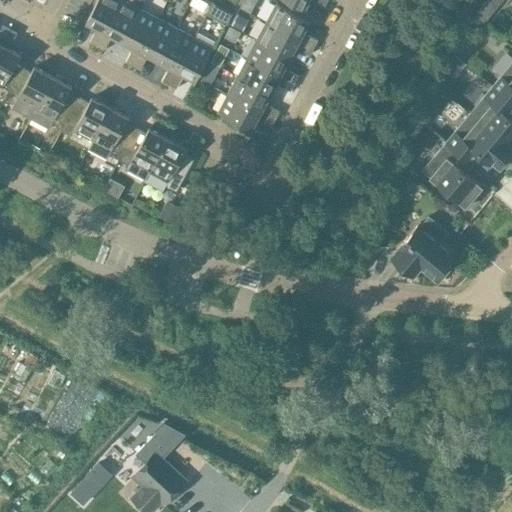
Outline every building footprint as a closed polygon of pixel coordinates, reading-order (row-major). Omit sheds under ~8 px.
[(96,0),(86,21),(97,27),(89,41),(97,45),(120,0),(96,0)] [(112,35),(122,40),(140,8),(125,0),(120,0),(97,45),(104,49),(112,35)] [(253,0),(242,0),(240,6),(248,10),(254,0),(253,0)] [(276,2),(266,21),(313,46),(317,39),(303,31),(309,20),(276,2)] [(213,3),(207,14),(215,18),(220,7),(213,3)] [(482,6),(475,15),(484,22),(491,13),(482,6)] [(125,61),(133,65),(158,17),(140,8),(122,40),(133,46),(125,61)] [(148,54),(158,59),(176,27),(158,17),(133,65),(140,69),(148,54)] [(266,21),(256,39),(289,56),(295,46),(309,54),(313,46),(266,21)] [(0,45),(9,29),(2,25),(0,27),(0,45)] [(161,80),(169,84),(194,36),(176,27),(158,59),(169,65),(161,80)] [(17,33),(9,29),(0,45),(0,84),(2,86),(20,53),(9,47),(17,33)] [(213,46),(194,36),(169,84),(176,88),(184,73),(195,79),(213,46)] [(256,39),(247,57),(294,82),(298,75),(283,67),(289,56),(256,39)] [(462,41),(455,50),(463,58),(471,48),(462,41)] [(214,55),(211,60),(220,65),(223,59),(214,55)] [(247,57),(237,75),(270,92),(275,82),(290,90),(294,82),(247,57)] [(511,61),(492,85),(511,101),(511,61)] [(12,107),(31,117),(53,75),(34,65),(31,71),(21,66),(4,97),(14,103),(12,107)] [(51,122),(61,128),(78,96),(68,91),(71,85),(53,75),(31,117),(49,126),(51,122)] [(237,75),(228,93),(275,118),(279,111),(264,103),(270,92),(237,75)] [(485,94),(469,112),(511,148),(511,147),(511,116),(505,111),(511,103),(511,101),(492,85),(485,94)] [(275,118),(228,93),(218,112),(250,129),(256,118),(271,126),(275,118)] [(74,129),(92,139),(110,106),(91,96),(88,101),(78,96),(61,128),(72,133),(74,129)] [(92,139),(93,139),(88,148),(106,157),(108,153),(119,159),(136,127),(126,121),(129,116),(110,106),(92,139)] [(511,148),(469,112),(446,140),(467,157),(475,148),(499,169),(510,156),(507,153),(511,148)] [(146,132),(136,127),(119,159),(129,164),(127,168),(145,178),(150,170),(167,137),(149,127),(146,132)] [(186,147),(167,137),(150,170),(168,179),(166,184),(176,190),(193,158),(183,153),(186,147)] [(459,166),(467,157),(446,140),(423,168),(468,206),(479,193),(476,191),(481,185),(459,166)] [(455,252),(419,222),(391,256),(406,269),(413,261),(437,281),(450,266),(446,263),(455,252)] [(143,484),(132,496),(149,511),(160,500),(162,502),(184,479),(161,457),(168,451),(184,434),(184,433),(163,421),(163,422),(155,431),(134,452),(145,462),(141,467),(139,470),(139,473),(138,477),(139,480),(141,482),(143,484)]
